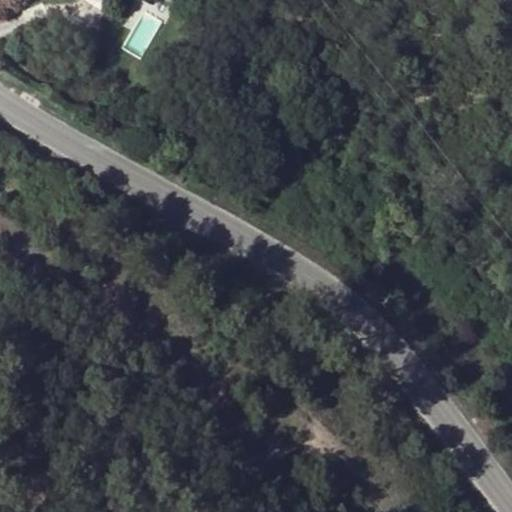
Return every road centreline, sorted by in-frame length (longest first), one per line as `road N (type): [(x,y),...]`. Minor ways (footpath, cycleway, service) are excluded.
road 1 (tertiary): [(0,97),(47,132),(260,241),(367,314),(511,507)]
road 2 (track): [(0,237),(171,363),(306,511)]
